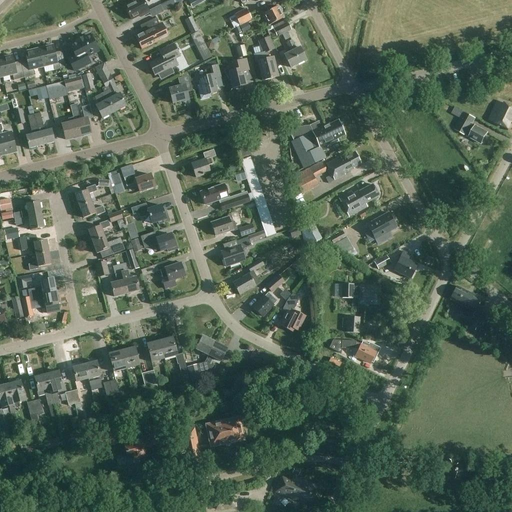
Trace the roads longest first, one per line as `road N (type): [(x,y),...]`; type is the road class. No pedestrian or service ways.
road 1 (residential): [(125,498),(296,458),(350,466)]
road 2 (residential): [(382,403),(244,334),(212,295)]
road 3 (residential): [(160,135),(354,89)]
road 4 (residential): [(454,258),(354,89)]
road 5 (residential): [(212,295),(160,135)]
road 6 (residential): [(0,177),(160,135)]
road 7 (unclassified): [(382,403),(454,258)]
road 8 (residential): [(354,89),(511,51)]
road 9 (residential): [(78,330),(212,295)]
road 10 (residential): [(160,135),(100,13)]
road 11 (residential): [(78,330),(52,198)]
road 12 (unclassified): [(454,258),(511,150)]
